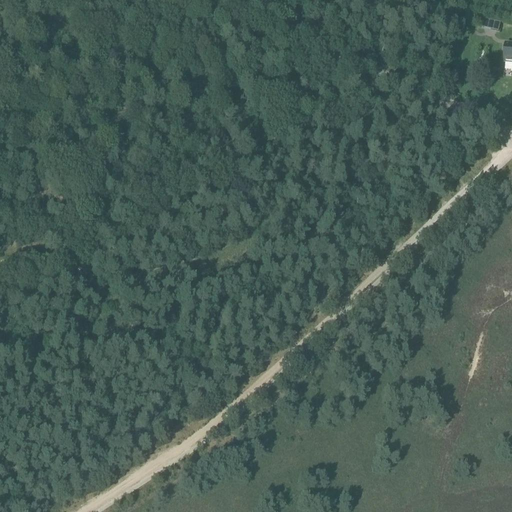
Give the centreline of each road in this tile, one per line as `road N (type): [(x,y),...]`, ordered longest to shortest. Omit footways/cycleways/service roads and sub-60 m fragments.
road 1 (track): [(84,511),(242,400),(511,147)]
road 2 (unclassified): [(511,132),(349,57),(262,0)]
